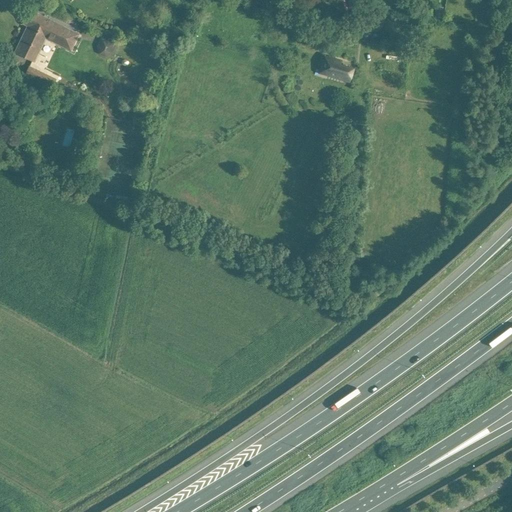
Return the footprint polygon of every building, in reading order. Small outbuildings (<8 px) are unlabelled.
[(24,34),(15,52),(32,61),(45,34),(72,46),(78,34),(29,10),(23,23),(30,26),(26,35),(24,34)] [(313,42),(316,29),(298,24),(294,38),(313,42)] [(101,37),(97,47),(100,53),(105,56),(111,54),(116,43),(101,37)] [(348,83),(352,70),(333,64),(334,60),(323,56),(317,73),(348,83)] [(29,67),(25,74),(56,88),(59,80),(29,67)]
